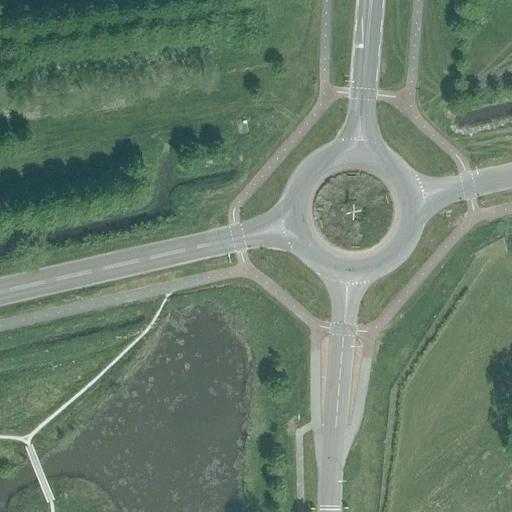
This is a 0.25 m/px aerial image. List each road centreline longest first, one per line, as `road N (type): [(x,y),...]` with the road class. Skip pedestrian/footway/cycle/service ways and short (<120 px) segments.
road 1 (secondary): [(0,291),(294,226)]
road 2 (unclassified): [(329,511),(347,270)]
road 3 (secondary): [(370,0),(358,151)]
